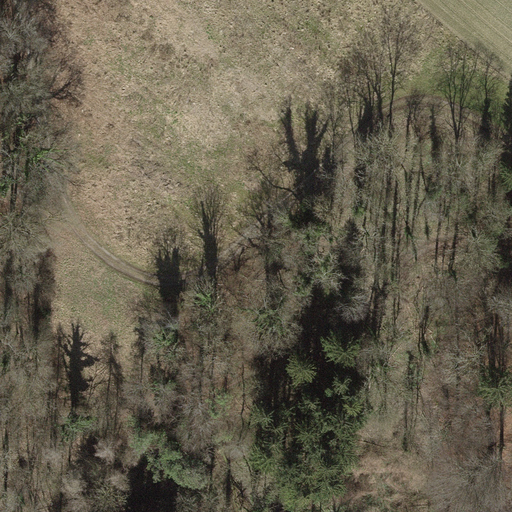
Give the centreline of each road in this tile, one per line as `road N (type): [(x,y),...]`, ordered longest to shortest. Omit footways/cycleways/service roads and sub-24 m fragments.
road 1 (track): [(0,161),(9,187),(119,271),(169,286),(229,254),(349,145),(422,115),(467,127),(511,152)]
road 2 (track): [(511,274),(476,252),(435,250),(400,286),(239,385),(70,426),(12,410)]
